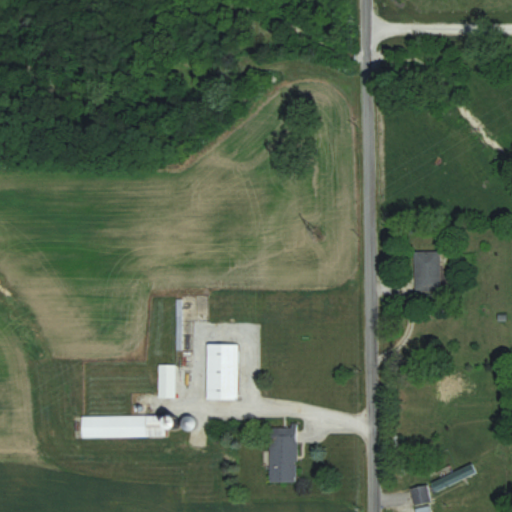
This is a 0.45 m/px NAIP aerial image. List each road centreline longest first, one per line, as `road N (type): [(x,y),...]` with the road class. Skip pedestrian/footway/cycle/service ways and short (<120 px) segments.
road 1 (residential): [(374,511),(364,0)]
road 2 (residential): [(169,400),(298,404),(373,420)]
